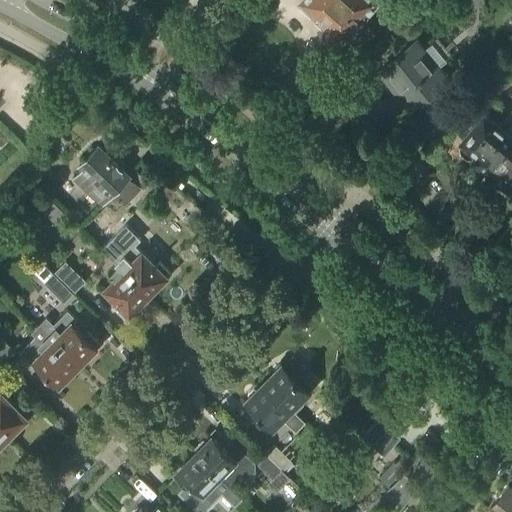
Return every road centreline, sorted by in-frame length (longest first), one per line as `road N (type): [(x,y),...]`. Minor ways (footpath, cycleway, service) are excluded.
road 1 (residential): [(34,511),(290,253),(511,434)]
road 2 (primary): [(511,372),(253,158),(133,69),(13,0)]
